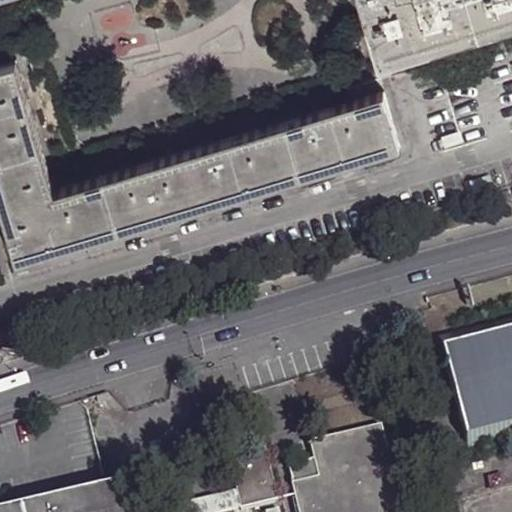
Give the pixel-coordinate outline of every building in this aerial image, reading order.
[(449,18),(443,0),(367,0),(379,39),(449,18)] [(507,0),(443,0),(449,18),(507,0)] [(0,135),(35,125),(16,61),(0,65),(0,135)] [(344,102),(360,157),(399,145),(382,90),(344,102)] [(360,157),(344,102),(252,130),(269,184),(296,176),(360,157)] [(0,206),(54,189),(35,125),(0,135),(0,206)] [(269,184),(252,130),(156,158),(172,213),(269,184)] [(172,213),(156,158),(54,189),(0,206),(16,260),(172,213)] [(511,314),(437,335),(464,443),(511,430),(511,314)] [(398,511),(392,482),(384,484),(371,435),(301,451),(305,469),(309,487),(282,493),(286,511),(398,511)] [(226,456),(235,491),(239,505),(275,495),(264,447),(226,456)] [(278,476),(282,493),(309,487),(305,469),(278,476)] [(0,511),(118,511),(112,483),(103,485),(0,508),(0,511)] [(222,511),(239,508),(239,505),(235,491),(177,505),(147,511),(222,511)]
